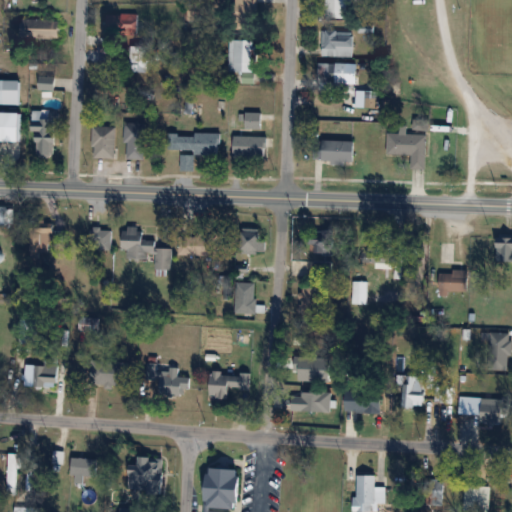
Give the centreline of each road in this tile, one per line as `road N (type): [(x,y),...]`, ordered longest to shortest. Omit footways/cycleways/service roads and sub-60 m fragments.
road 1 (residential): [(511,451),(0,417)]
road 2 (secondary): [(511,206),(0,188)]
road 3 (residential): [(265,436),(288,0)]
road 4 (residential): [(68,191),(80,0)]
